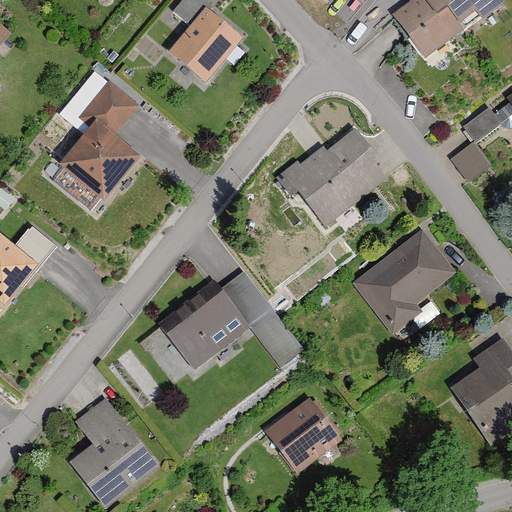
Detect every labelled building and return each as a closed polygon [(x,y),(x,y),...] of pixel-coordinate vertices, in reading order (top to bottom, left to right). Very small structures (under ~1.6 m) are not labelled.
[(208,81),(242,27),(198,0),(182,0),(175,11),(190,20),(167,55),(208,81)] [(437,0),(405,24),(428,55),(498,2),(496,0),(437,0)] [(0,28),(0,46),(9,36),(0,28)] [(120,132),(137,111),(111,91),(95,112),(120,132)] [(493,112),(467,128),(478,145),(504,129),(493,112)] [(69,173),(107,202),(138,163),(100,133),(69,173)] [(294,186),(327,228),(381,185),(348,143),(294,186)] [(455,163),(472,184),(492,169),(476,147),(455,163)] [(420,241),(362,287),(394,327),(452,280),(420,241)] [(0,299),(8,305),(35,270),(0,243),(0,299)] [(218,287),(167,326),(201,370),(252,330),(283,369),(305,353),(246,278),(224,295),(218,287)] [(511,361),(511,360),(461,395),(490,435),(511,418),(511,361)] [(272,441),(302,477),(344,443),(314,406),(272,441)] [(79,468),(109,504),(155,467),(106,407),(84,424),(104,448),(79,468)]
